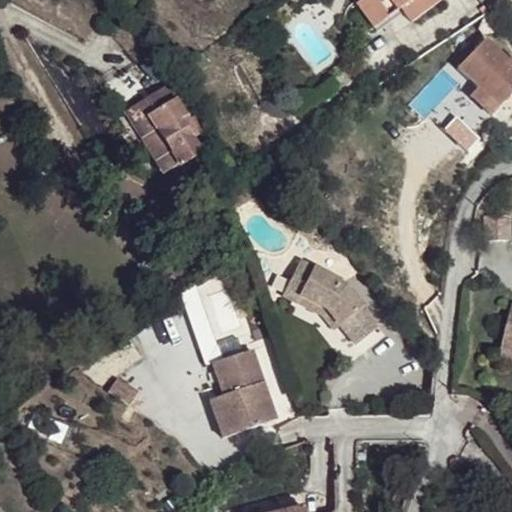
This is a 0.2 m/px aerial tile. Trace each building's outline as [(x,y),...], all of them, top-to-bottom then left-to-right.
[(362,0),(355,5),(374,29),(401,9),(404,13),(412,23),(442,0),(362,0)] [(487,12),(483,7),(479,10),(483,16),(487,12)] [(374,29),(377,33),(404,13),(401,9),(374,29)] [(511,58),(508,62),(485,40),(457,70),(477,89),(498,109),(511,94),(511,58)] [(331,80),(337,88),(345,82),(340,74),(331,80)] [(149,116),(182,95),(171,81),(134,107),(143,122),(149,116)] [(498,109),(477,89),(469,97),(491,117),(498,109)] [(187,128),(197,119),(182,95),(149,116),(172,155),(195,139),(187,128)] [(143,122),(134,107),(123,113),(132,129),(134,127),(143,122)] [(172,155),(149,116),(143,122),(134,127),(165,178),(180,168),(172,155)] [(203,152),(195,139),(172,155),(180,168),(203,152)] [(504,216),(484,217),(485,242),(505,241),(504,216)] [(320,308),(333,323),(334,322),(350,342),(374,323),(346,286),(344,288),(340,282),(335,280),(337,278),(294,258),(276,295),(289,301),(293,294),(320,308)] [(326,329),(333,323),(320,308),(293,294),(289,301),(313,313),(326,329)] [(511,306),(501,349),(511,351),(511,306)] [(511,351),(501,349),(499,357),(511,360),(511,351)] [(250,391),(258,389),(247,357),(208,368),(217,400),(209,403),(215,423),(223,420),(229,438),(269,425),(261,401),(254,404),(250,391)] [(110,380),(102,393),(123,407),(132,394),(110,380)] [(261,401),(258,389),(250,391),(254,404),(261,401)] [(215,423),(209,403),(203,405),(215,442),(229,438),(223,420),(215,423)]
